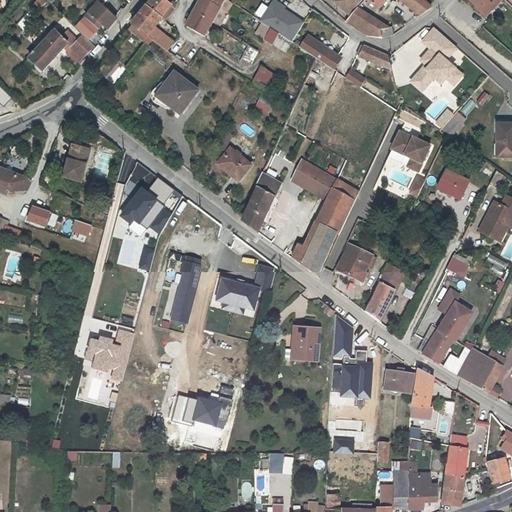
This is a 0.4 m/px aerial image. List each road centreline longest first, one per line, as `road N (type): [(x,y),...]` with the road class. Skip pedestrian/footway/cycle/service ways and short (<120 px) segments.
road 1 (residential): [(68,104),(402,346),(511,415)]
road 2 (residential): [(314,0),(356,38),(381,47),(435,15)]
road 3 (residential): [(68,104),(76,80),(139,0)]
